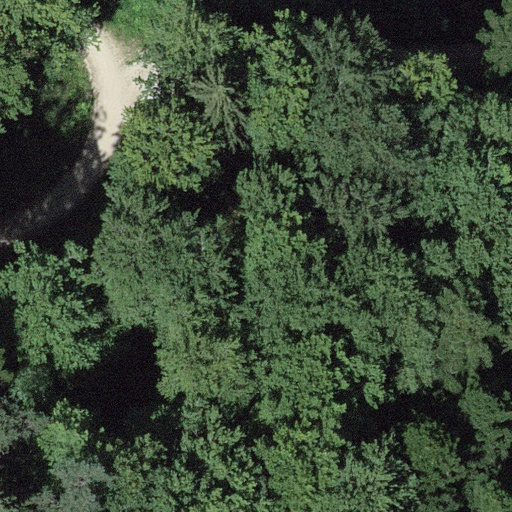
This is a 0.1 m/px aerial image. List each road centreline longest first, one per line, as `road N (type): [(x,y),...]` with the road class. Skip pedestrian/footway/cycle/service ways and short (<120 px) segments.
road 1 (track): [(511,52),(135,71)]
road 2 (track): [(135,71),(133,116),(115,158),(72,211),(0,242)]
